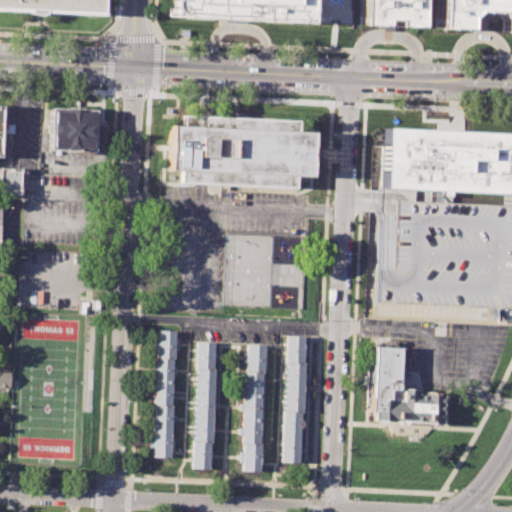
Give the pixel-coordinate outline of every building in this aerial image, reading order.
[(0,0),(0,10),(100,16),(100,0),(0,0)] [(168,0),(168,16),(306,23),(306,0),(168,0)] [(416,27),(417,0),(360,0),(359,25),(416,27)] [(436,0),(511,0),(511,31),(501,31),(502,19),(495,12),(470,11),(464,16),(464,29),(435,28),(436,0)] [(0,107),(9,108),(8,123),(12,123),(12,133),(0,132),(0,142),(6,142),(5,156),(0,155),(0,107)] [(53,109),(97,111),(95,154),(51,151),(53,109)] [(166,171),(179,171),(179,182),(293,188),(293,176),(307,176),(309,132),(296,131),(296,121),(183,116),(183,126),(168,125),(166,171)] [(511,174),(511,133),(382,128),(380,187),(511,194),(511,174)] [(0,169),(19,170),(18,193),(0,192),(0,169)] [(511,324),(511,205),(368,199),(362,318),(415,320),(508,324),(511,324)] [(157,329),(172,330),(167,455),(151,454),(157,329)] [(279,461),(286,336),(303,337),(296,462),(279,461)] [(189,468),(196,342),(212,342),(206,469),(189,468)] [(240,469),(246,344),(262,345),(256,470),(240,469)] [(372,346),(399,347),(397,391),(402,391),(402,388),(414,388),(414,392),(441,393),(440,422),(373,419),(373,410),(369,410),(372,346)] [(8,370),(0,369),(0,388),(7,389),(8,370)]
